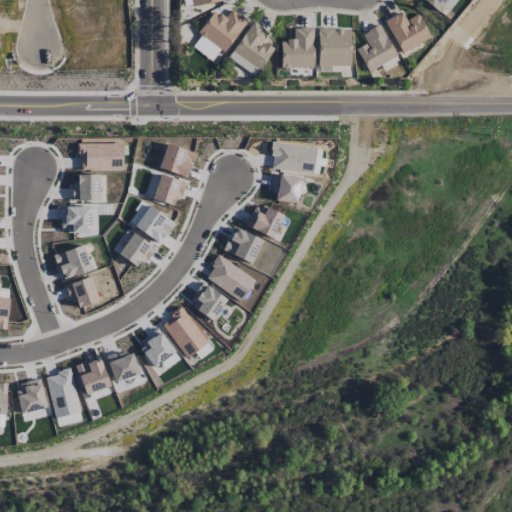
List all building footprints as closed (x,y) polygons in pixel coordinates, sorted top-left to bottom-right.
[(455,0),(426,0),(447,14),(455,0)] [(198,32),(223,53),(248,20),(237,12),(236,13),(231,9),(225,17),(218,12),(217,13),(214,11),(198,32)] [(384,21),(402,53),(430,36),(418,13),(407,19),(411,25),(409,26),(402,12),(397,16),(396,15),(384,21)] [(253,21),(265,29),(264,30),(269,33),(260,46),(261,47),(265,42),(274,48),(259,69),(232,51),(253,21)] [(362,35),(368,32),(367,30),(379,24),(397,55),(369,71),(356,49),(365,43),(369,49),(370,48),(362,35)] [(299,27),(299,28),(293,29),(294,39),(286,39),(287,41),(281,41),(281,67),(284,67),(284,68),(288,68),(289,67),(313,67),(313,27),(299,27)] [(318,29),(350,30),(350,65),(318,65),(318,29)]
